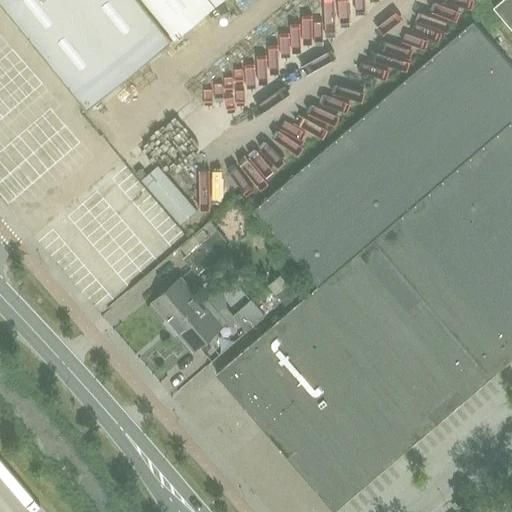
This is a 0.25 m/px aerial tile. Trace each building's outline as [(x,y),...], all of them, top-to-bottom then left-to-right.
[(3,0),(89,104),(217,0),(3,0)] [(339,22),(376,0),(332,0),(249,50),(267,80),(302,59),(301,57),(344,31),(339,22)] [(511,26),(511,0),(497,0),(493,4),(511,26)] [(511,120),(511,65),(473,20),(254,207),(319,283),(216,372),(264,428),(271,422),(335,497),(511,345),(511,120)] [(345,110),(367,99),(358,81),(336,92),(345,110)] [(291,151),(310,149),(307,122),(288,124),(291,151)] [(169,204),(194,189),(163,140),(138,155),(169,204)] [(146,182),(133,190),(140,202),(153,195),(146,182)] [(87,209),(82,227),(98,231),(102,213),(87,209)] [(61,241),(48,252),(56,261),(69,250),(61,241)] [(202,241),(183,258),(197,274),(216,257),(202,241)] [(202,300),(202,299),(181,275),(148,304),(162,321),(166,317),(173,325),(202,300)] [(206,295),(202,299),(202,300),(173,325),(194,350),(226,322),(230,327),(237,321),(232,315),(233,314),(230,310),(224,315),(206,295)] [(264,315),(252,299),(233,314),(232,315),(237,321),(246,331),(264,315)] [(0,465),(2,467),(9,461),(0,451),(0,465)]
